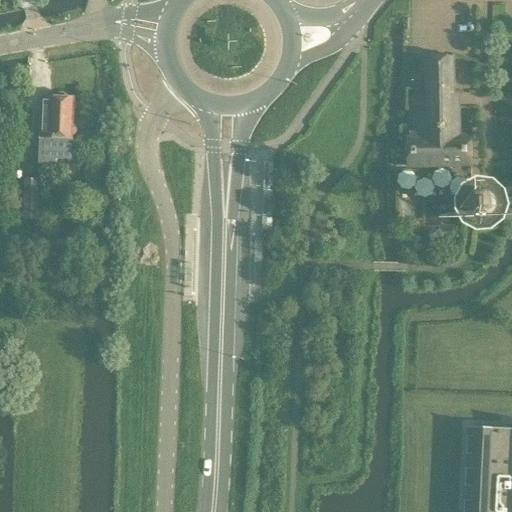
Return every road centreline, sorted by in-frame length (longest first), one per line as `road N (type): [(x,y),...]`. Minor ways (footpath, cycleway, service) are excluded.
road 1 (primary): [(212,511),(229,105)]
road 2 (unclassified): [(154,116),(145,144),(172,238),(161,511)]
